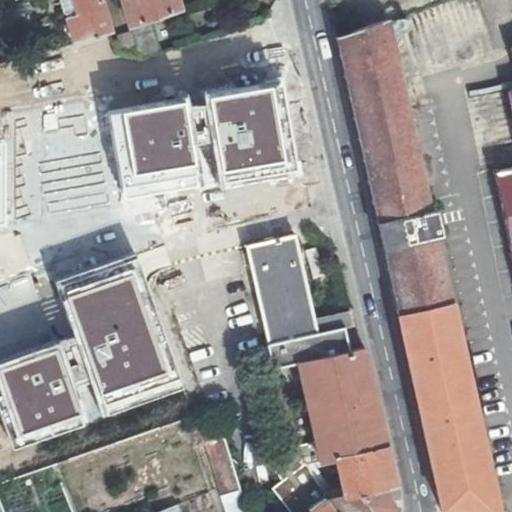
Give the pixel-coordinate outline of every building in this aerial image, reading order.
[(58,0),(65,22),(77,18),(72,0),(58,0)] [(72,0),(77,18),(65,22),(72,45),(111,35),(100,0),(72,0)] [(121,0),(129,27),(148,21),(180,10),(176,0),(121,0)] [(511,0),(443,0),(334,38),(440,509),(460,511),(496,511),(400,84),(492,52),(511,45),(511,0)] [(131,33),(150,28),(148,21),(129,27),(131,33)] [(157,51),(150,28),(131,33),(138,58),(157,51)] [(511,45),(492,52),(505,91),(511,89),(511,45)] [(19,133),(54,235),(246,168),(211,66),(19,133)] [(511,89),(505,91),(511,123),(511,167),(490,172),(511,278),(511,89)] [(136,212),(144,237),(167,229),(159,204),(136,212)] [(343,327),(352,325),(349,310),(312,318),(293,234),(243,245),(271,368),(294,363),(348,351),(343,327)] [(166,311),(161,295),(139,302),(145,318),(166,311)] [(0,416),(22,478),(183,419),(198,414),(206,411),(168,310),(166,311),(145,318),(69,345),(32,357),(0,368),(0,416)] [(69,345),(61,321),(24,333),(32,357),(69,345)] [(348,351),(294,363),(313,441),(290,446),(303,464),(334,457),(385,445),(364,347),(348,351)] [(192,444),(206,439),(198,414),(183,419),(192,444)] [(206,439),(210,451),(226,446),(222,434),(206,439)] [(282,479),(303,464),(290,446),(289,444),(267,461),(282,479)] [(385,445),(334,457),(340,497),(323,502),(330,511),(384,511),(389,505),(388,498),(385,496),(385,487),(393,485),(393,483),(389,463),(385,445)] [(223,496),(239,492),(226,446),(210,451),(223,496)] [(330,511),(323,502),(303,464),(282,479),(271,487),(289,511),(330,511)] [(223,496),(227,511),(245,511),(239,492),(223,496)]
